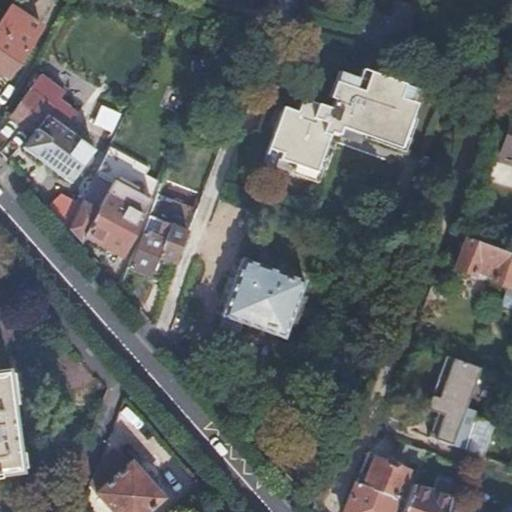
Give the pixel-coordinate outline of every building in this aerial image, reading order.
[(87,0),(78,0),(51,45),(63,53),(94,4),(87,0)] [(439,3),(423,24),(437,33),(451,13),(439,3)] [(98,7),(67,55),(82,64),(112,15),(98,7)] [(366,11),(362,29),(405,40),(412,12),(396,8),(394,18),(366,11)] [(0,26),(0,69),(9,76),(38,32),(10,11),(0,26)] [(114,17),(83,65),(89,69),(119,21),(114,17)] [(122,22),(92,71),(98,74),(128,26),(122,22)] [(42,63),(9,114),(33,130),(23,146),(72,178),(95,142),(66,123),(76,108),(58,95),(67,80),(42,63)] [(352,92),(338,130),(353,136),(356,127),(376,76),(361,70),(358,79),(337,71),(332,84),(352,92)] [(412,90),(376,76),(356,127),(392,141),(394,136),(399,139),(402,131),(412,106),(407,104),(412,90)] [(335,135),(338,130),(352,92),(332,84),(322,110),(327,112),(323,121),(319,119),(295,110),(290,124),(276,118),(260,159),(273,165),(271,171),(286,177),(307,185),(314,168),(323,146),(330,148),(335,135)] [(113,137),(126,111),(98,97),(86,123),(113,137)] [(511,124),(501,162),(511,165),(511,124)] [(356,127),(353,136),(401,155),(409,134),(402,131),(399,139),(394,136),(392,141),(356,127)] [(353,136),(338,130),(335,135),(351,141),(353,136)] [(116,171),(100,162),(81,202),(97,210),(85,236),(120,255),(147,198),(112,181),(116,171)] [(307,185),(286,177),(283,185),(309,196),(319,169),(314,168),(307,185)] [(61,193),(45,206),(67,229),(80,203),(61,193)] [(97,210),(81,202),(80,203),(67,229),(73,237),(80,245),(85,236),(97,210)] [(186,232),(148,215),(127,268),(151,280),(157,264),(171,270),(186,232)] [(511,256),(464,239),(453,270),(471,276),(474,269),(491,276),(489,282),(506,288),(499,307),(511,311),(511,256)] [(242,255),(208,334),(228,343),(237,319),(279,337),(302,281),(242,255)] [(467,453),(477,422),(473,420),(475,414),(466,411),(480,371),(446,359),(426,412),(438,416),(429,440),(467,453)] [(13,370),(7,371),(7,368),(0,369),(0,469),(19,467),(19,465),(25,464),(13,370)] [(488,425),(477,422),(467,453),(483,459),(494,427),(488,425)] [(428,456),(403,446),(398,459),(422,469),(428,456)] [(118,449),(99,465),(91,484),(116,511),(143,511),(163,495),(131,460),(129,461),(118,449)] [(362,487),(397,500),(408,474),(374,461),(362,487)] [(362,487),(355,484),(344,511),(392,511),(397,500),(362,487)] [(415,487),(408,504),(404,511),(447,511),(451,501),(415,487)]
